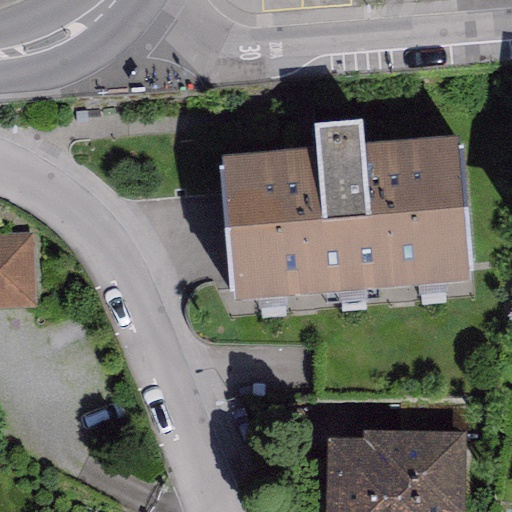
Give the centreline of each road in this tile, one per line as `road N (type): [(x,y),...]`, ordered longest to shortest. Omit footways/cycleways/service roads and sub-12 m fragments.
road 1 (residential): [(209,511),(128,310),(81,225),(48,194),(0,168)]
road 2 (residential): [(511,32),(267,52),(213,46),(128,0)]
road 3 (secondary): [(111,0),(72,28),(0,55)]
